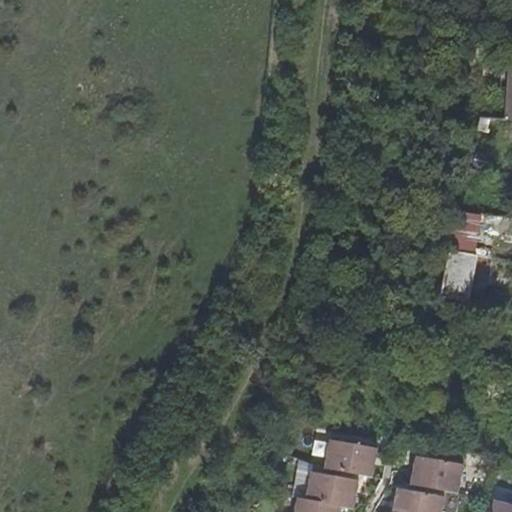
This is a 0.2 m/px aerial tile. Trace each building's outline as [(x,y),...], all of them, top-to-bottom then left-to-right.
[(511,68),(506,68),(492,67),(479,120),(492,121),(511,122),(511,68)] [(455,212),(446,250),(460,252),(474,255),(484,257),(493,217),(469,214),(455,212)] [(446,250),(434,296),(464,302),(474,255),(460,252),(446,250)] [(329,444),(325,465),(371,475),(376,452),(329,444)] [(415,460),(410,484),(455,494),(460,468),(415,460)] [(371,475),(325,465),(323,474),(370,482),(371,475)] [(294,501),(292,511),(339,511),(340,511),(342,511),(351,511),(357,485),(310,476),(305,503),(294,501)] [(455,494),(410,484),(409,489),(454,498),(455,494)] [(440,511),(443,500),(396,492),(391,511),(440,511)] [(488,511),(511,511),(511,509),(491,503),(488,511)]
